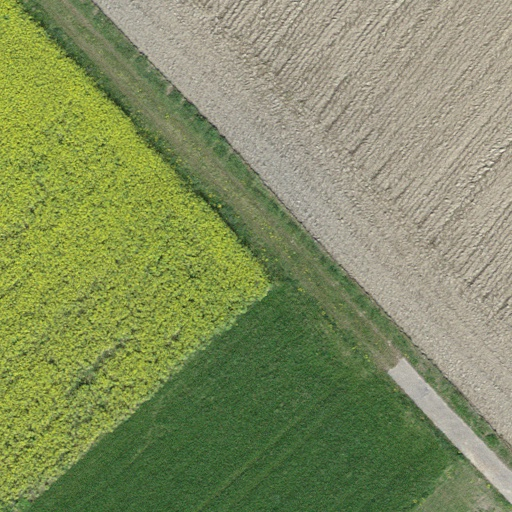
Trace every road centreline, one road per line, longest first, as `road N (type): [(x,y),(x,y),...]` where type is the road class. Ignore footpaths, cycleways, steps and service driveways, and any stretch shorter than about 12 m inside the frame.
road 1 (track): [(52,0),(391,367)]
road 2 (residential): [(391,367),(511,489)]
